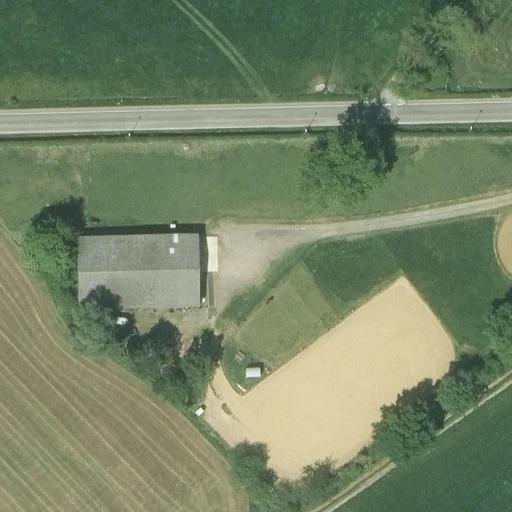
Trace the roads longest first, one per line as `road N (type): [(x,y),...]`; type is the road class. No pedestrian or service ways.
road 1 (track): [(511,201),(242,247),(205,343),(207,375),(281,487)]
road 2 (tertiary): [(0,123),(511,113)]
road 3 (track): [(511,381),(323,511)]
road 4 (track): [(383,117),(392,85),(458,0)]
